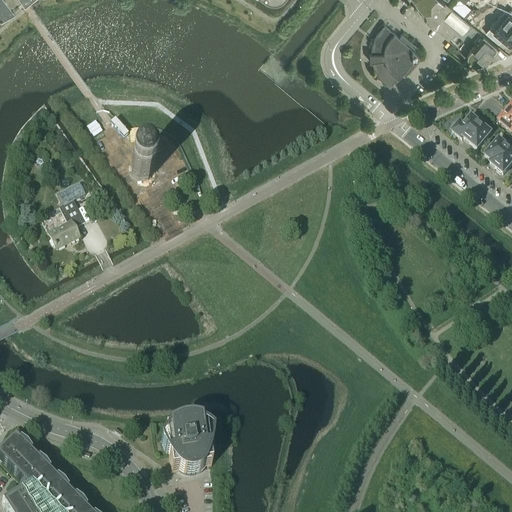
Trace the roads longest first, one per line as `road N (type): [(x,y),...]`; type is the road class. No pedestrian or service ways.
road 1 (residential): [(96,285),(394,122)]
road 2 (unclassified): [(152,511),(115,454),(4,407)]
road 3 (residential): [(511,221),(394,122)]
